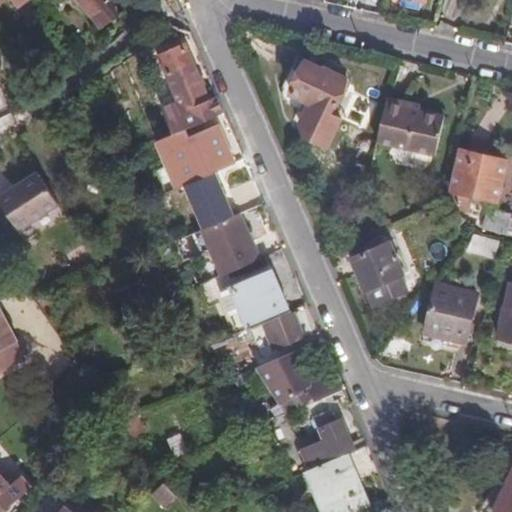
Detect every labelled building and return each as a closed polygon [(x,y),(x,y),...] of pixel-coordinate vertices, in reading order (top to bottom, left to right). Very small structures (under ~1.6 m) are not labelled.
[(14,12),(27,3),(24,0),(9,0),(7,2),(14,12)] [(56,0),(65,11),(67,10),(87,35),(103,23),(95,10),(102,5),(98,0),(56,0)] [(156,55),(159,52),(154,41),(136,55),(155,97),(171,90),(156,55)] [(219,111),(213,97),(205,100),(179,45),(159,52),(156,55),(171,90),(155,97),(170,132),(181,127),(219,111)] [(325,113),(342,79),(322,68),(320,71),(302,61),(286,92),(305,101),(294,122),(296,128),(298,135),(321,147),(336,119),(325,113)] [(410,106),(383,99),(372,142),(431,157),(441,118),(413,111),(414,107),(410,106)] [(170,132),(154,140),(175,186),(231,160),(224,145),(214,123),(186,135),(181,127),(170,132)] [(492,199),(501,157),(472,151),(454,147),(443,201),(453,203),(451,208),(461,211),(465,193),(492,199)] [(50,207),(28,174),(0,193),(0,214),(12,232),(50,207)] [(457,217),(446,207),(438,216),(448,225),(457,217)] [(240,212),(195,231),(215,277),(260,258),(252,240),(245,224),(240,212)] [(498,235),(503,219),(479,212),(474,227),(498,235)] [(132,243),(115,217),(88,234),(105,260),(132,243)] [(279,249),(271,232),(252,240),(260,258),(279,249)] [(486,257),(490,240),(461,232),(457,250),(486,257)] [(359,252),(371,246),(368,239),(356,244),(359,252)] [(380,243),(371,246),(359,252),(345,257),(354,278),(365,304),(399,290),(380,243)] [(238,311),(245,327),(260,320),(282,311),(271,286),(264,269),(227,285),(228,287),(238,311)] [(511,338),(511,282),(503,280),(491,334),(511,339),(511,338)] [(458,340),(469,292),(441,286),(438,303),(424,300),(417,331),(434,335),(458,340)] [(238,311),(228,287),(210,295),(220,318),(238,311)] [(282,311),(260,320),(272,347),(280,344),(282,349),(290,345),(288,340),(300,335),(294,322),(288,308),(282,311)] [(122,327),(118,316),(105,320),(109,331),(122,327)] [(0,372),(21,361),(0,320),(0,372)] [(294,348),(253,366),(276,402),(266,408),(270,419),(280,415),(338,390),(333,376),(311,384),(303,366),(294,348)] [(68,367),(55,378),(62,387),(76,375),(68,367)] [(302,466),(304,465),(343,448),(349,446),(342,429),(336,415),(344,412),(341,404),(314,415),(318,426),(310,429),(315,439),(294,448),(301,462),(302,466)] [(270,419),(262,422),(273,446),(293,438),(286,429),(280,415),(270,419)] [(292,466),(301,462),(294,448),(286,451),(292,466)] [(304,465),(324,511),(335,511),(365,500),(352,471),(343,448),(304,465)] [(487,511),(511,511),(511,457),(486,511),(487,511)] [(157,511),(169,502),(159,488),(146,497),(157,511)] [(175,503),(182,511),(202,511),(203,511),(195,503),(192,504),(185,496),(175,503)]
